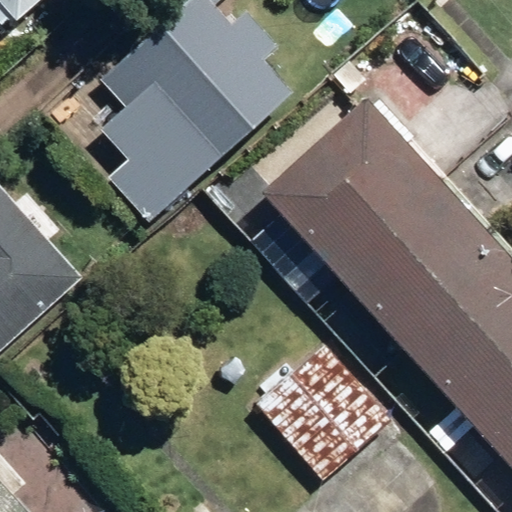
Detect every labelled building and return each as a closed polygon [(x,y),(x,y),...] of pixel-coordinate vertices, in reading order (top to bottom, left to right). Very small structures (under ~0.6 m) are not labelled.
[(0,0),(0,27),(10,19),(14,24),(40,0),(0,0)] [(174,0),(179,5),(94,84),(119,110),(95,132),(123,162),(103,180),(147,227),(291,94),(262,63),(277,49),(243,12),(228,26),(213,10),(223,0),(174,0)] [(511,260),(364,99),(257,197),(511,475),(511,260)] [(0,353),(82,279),(0,188),(0,353)] [(314,344),(250,408),(326,484),(390,420),(314,344)] [(0,511),(25,511),(0,484),(0,511)]
